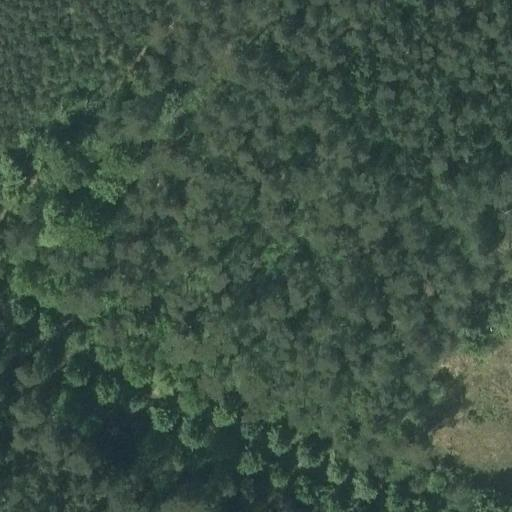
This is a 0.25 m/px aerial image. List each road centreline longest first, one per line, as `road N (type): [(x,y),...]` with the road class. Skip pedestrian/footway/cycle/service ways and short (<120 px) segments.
road 1 (unclassified): [(399,511),(0,313)]
road 2 (track): [(215,0),(0,231)]
